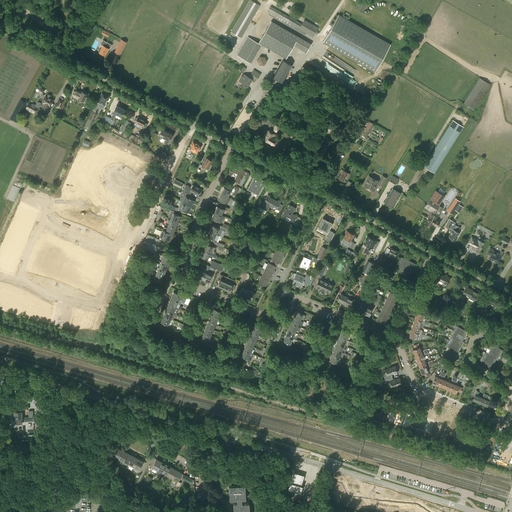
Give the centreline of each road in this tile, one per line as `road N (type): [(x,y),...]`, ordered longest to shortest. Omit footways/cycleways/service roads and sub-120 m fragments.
road 1 (unknown): [(0,321),(511,469)]
road 2 (unclassified): [(232,146),(0,23)]
road 3 (residential): [(282,293),(261,314),(183,281),(200,210),(232,146)]
road 4 (secondary): [(231,438),(0,370)]
road 5 (unclassified): [(432,251),(232,146)]
road 6 (unclassified): [(227,450),(219,477),(207,478),(154,450),(151,440),(161,431),(217,447)]
road 7 (residential): [(498,422),(416,386),(395,335)]
road 8 (residential): [(295,296),(279,344),(319,360),(341,316)]
road 9 (track): [(349,87),(387,67),(455,107)]
